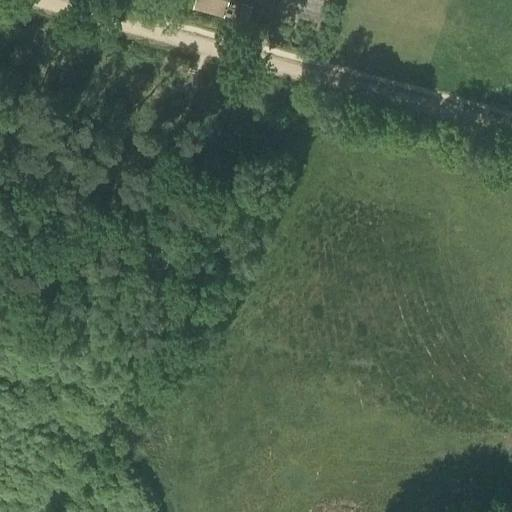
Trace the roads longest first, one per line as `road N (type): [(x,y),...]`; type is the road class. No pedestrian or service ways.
road 1 (track): [(511,128),(205,44)]
road 2 (track): [(205,44),(45,0)]
